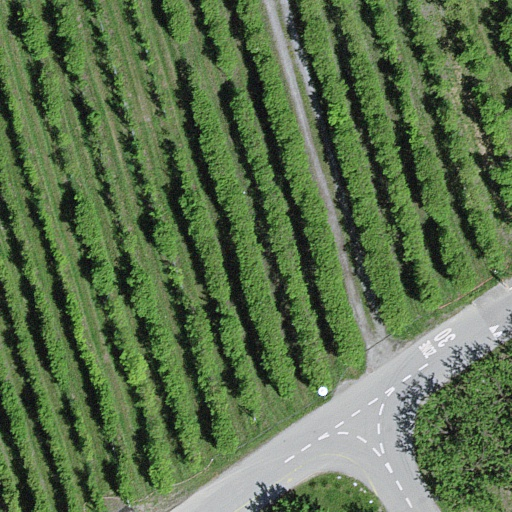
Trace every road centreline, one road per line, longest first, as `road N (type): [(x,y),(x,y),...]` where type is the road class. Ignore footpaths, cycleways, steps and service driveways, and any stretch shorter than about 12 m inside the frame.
road 1 (track): [(282,0),(391,387)]
road 2 (unclassified): [(358,406),(511,300)]
road 3 (unclassified): [(205,511),(358,406)]
road 4 (unclassified): [(358,406),(418,511)]
